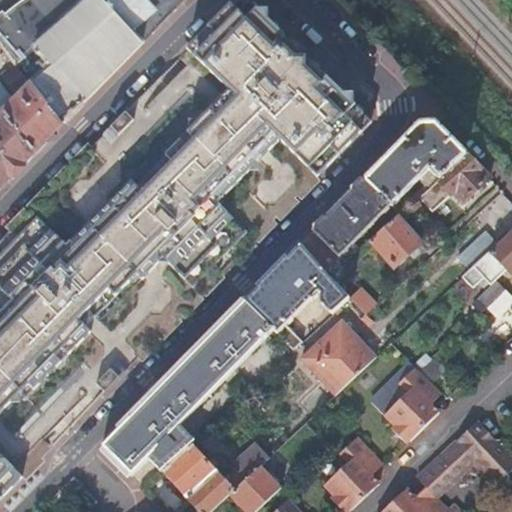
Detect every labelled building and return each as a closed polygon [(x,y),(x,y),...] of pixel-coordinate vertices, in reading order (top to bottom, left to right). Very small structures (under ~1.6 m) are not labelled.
[(166,0),(46,0),(0,26),(0,25),(0,43),(17,65),(33,86),(63,126),(154,33),(144,22),(167,0),(166,0)] [(249,0),(237,0),(0,241),(0,499),(372,121),(249,0)] [(30,0),(21,6),(6,20),(0,26),(46,0),(30,0)] [(167,0),(144,22),(154,33),(186,0),(167,0)] [(6,76),(24,94),(33,86),(17,65),(6,76)] [(0,109),(35,155),(63,126),(33,86),(24,94),(18,101),(0,83),(0,109)] [(0,191),(35,155),(0,109),(0,191)] [(388,158),(368,179),(394,205),(395,206),(418,183),(431,169),(437,175),(442,179),(469,154),(439,124),(421,124),(388,158)] [(465,203),(493,178),(469,154),(442,179),(440,180),(431,188),(420,198),(433,213),(456,192),(465,203)] [(437,175),(428,183),(431,188),(440,180),(442,179),(437,175)] [(340,206),(315,232),(340,259),(366,234),(394,205),(368,179),(340,206)] [(372,241),(397,268),(422,244),(418,239),(420,237),(410,227),(409,228),(399,217),(372,241)] [(488,230),(461,255),(473,268),(492,249),(500,241),(488,230)] [(511,230),(500,241),(492,249),(511,268),(511,230)] [(301,246),(327,273),(340,259),(315,232),(308,239),(301,246)] [(275,273),(245,302),(247,304),(275,329),(295,349),(306,340),(288,322),(324,288),(328,292),(325,302),(336,313),(352,298),(341,287),(327,273),(301,246),(275,273)] [(363,287),(352,298),(368,316),(380,304),(363,287)] [(492,289),(474,306),(482,314),(500,297),(492,289)] [(500,297),(482,314),(491,324),(509,307),(500,297)] [(247,304),(108,449),(133,474),(149,459),(161,471),(163,469),(193,443),(196,439),(181,426),(275,329),(247,304)] [(343,321),(303,359),(338,396),(378,356),(343,321)] [(432,360),(421,371),(434,383),(444,372),(432,360)] [(410,391),(387,415),(398,426),(394,429),(407,442),(411,438),(413,440),(441,411),(433,402),(443,391),(434,383),(421,371),(416,366),(402,382),(410,391)] [(479,422),(419,478),(428,487),(429,488),(434,493),(439,498),(480,461),(500,443),(479,422)] [(351,460),(326,484),(337,495),(334,498),(347,511),(348,511),(382,481),(375,473),(385,464),(359,436),(343,452),(351,460)] [(501,441),(511,452),(511,441),(507,436),(501,441)] [(500,443),(480,461),(499,481),(511,469),(511,452),(501,441),(500,443)] [(193,443),(163,469),(201,511),(214,511),(231,496),(262,467),(271,458),(257,443),(243,457),(248,463),(241,469),(243,471),(230,484),(193,443)] [(262,467),(231,496),(246,511),(255,511),(280,489),(282,488),(262,467)] [(62,489),(83,511),(106,511),(75,477),(62,489)] [(408,488),(382,511),(450,511),(440,501),(439,498),(434,493),(429,488),(428,487),(417,497),(408,488)] [(49,502),(58,511),(82,511),(83,511),(62,489),(49,502)] [(300,511),(288,498),(274,511),(300,511)]
